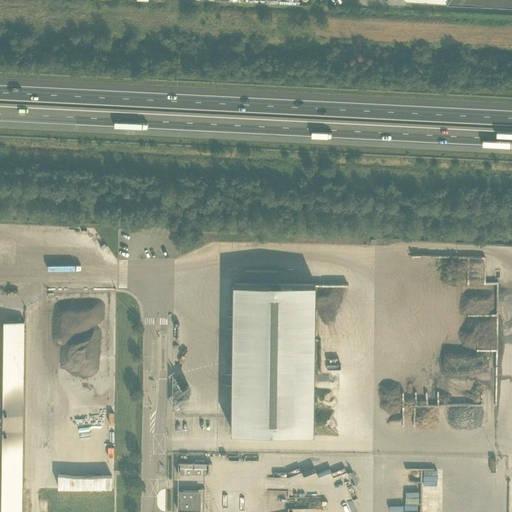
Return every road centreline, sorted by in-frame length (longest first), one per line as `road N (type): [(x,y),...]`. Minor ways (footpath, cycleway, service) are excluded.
road 1 (motorway): [(511,117),(0,90)]
road 2 (motorway): [(0,112),(511,138)]
